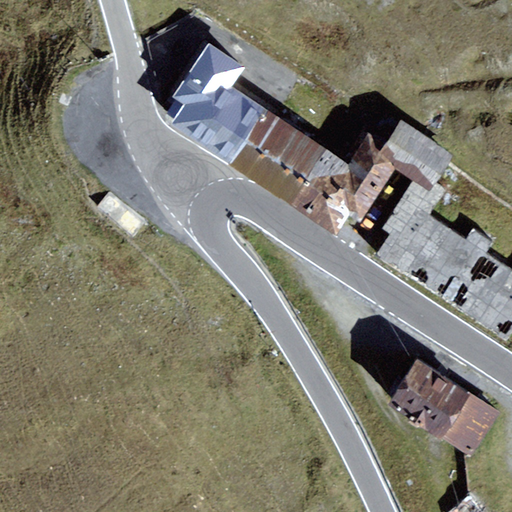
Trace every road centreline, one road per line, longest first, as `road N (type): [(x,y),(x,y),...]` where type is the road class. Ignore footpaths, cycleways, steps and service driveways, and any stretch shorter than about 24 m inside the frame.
road 1 (secondary): [(210,196),(205,224),(253,276),(299,347),(384,511)]
road 2 (secondary): [(511,370),(251,194),(228,189),(210,196)]
road 3 (track): [(452,496),(426,445),(395,418),(366,366),(355,324),(363,270)]
road 4 (secondary): [(210,196),(144,121),(114,0)]
